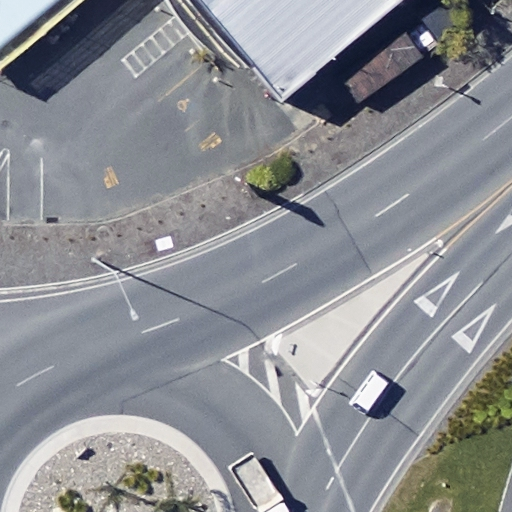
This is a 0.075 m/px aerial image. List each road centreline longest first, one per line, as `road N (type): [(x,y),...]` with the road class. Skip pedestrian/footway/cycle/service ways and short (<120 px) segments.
road 1 (secondary): [(112,364),(252,307),(511,174)]
road 2 (secondary): [(511,224),(487,274),(293,511)]
road 3 (secondary): [(112,364),(139,367),(192,393),(232,424),(260,476),(267,511)]
